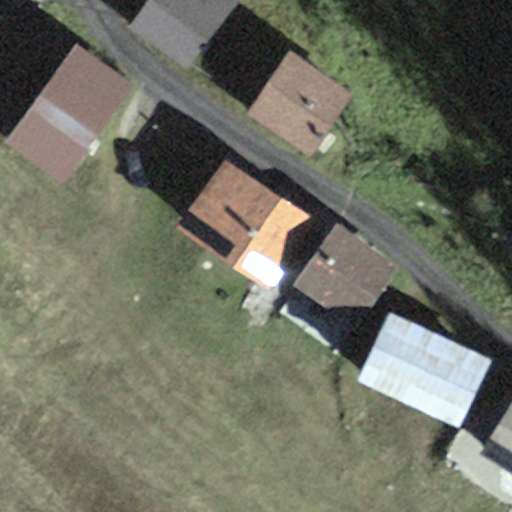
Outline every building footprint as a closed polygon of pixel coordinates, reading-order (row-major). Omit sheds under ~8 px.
[(238,3),(233,0),(154,0),(140,20),(193,61),(238,3)] [(131,85),(73,38),(0,128),(0,138),(53,181),(131,85)] [(361,85),(297,42),(253,108),(317,151),(361,85)] [(317,214),(241,160),(196,223),(272,277),(317,214)] [(396,267),(340,226),(300,280),(356,322),(396,267)] [(488,358),(393,305),(359,366),(454,418),(488,358)] [(511,411),(490,443),(511,458),(511,411)]
